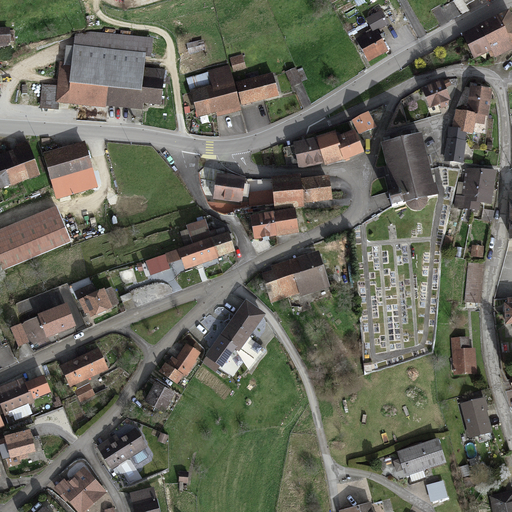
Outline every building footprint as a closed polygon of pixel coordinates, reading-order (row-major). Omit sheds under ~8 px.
[(443,9),(451,24),(459,19),(451,5),(443,9)] [(499,22),(509,45),(511,43),(511,24),(509,17),(499,22)] [(480,30),(491,53),(493,58),(511,50),(509,45),(499,22),(480,30)] [(480,30),(463,38),(474,61),(491,53),(480,30)] [(9,32),(0,32),(0,44),(9,45),(9,32)] [(373,34),(357,43),(369,65),(385,57),(373,34)] [(73,87),(142,94),(144,73),(145,61),(150,61),(152,45),(77,38),(76,51),(73,87)] [(142,94),(73,87),(76,51),(68,50),(66,67),(60,66),(56,104),(71,105),(71,109),(104,112),(104,107),(140,111),(141,106),(142,94)] [(241,57),(229,60),(232,72),(244,69),(241,57)] [(227,70),(187,80),(196,118),(219,113),(220,116),(237,112),(227,70)] [(294,71),(286,74),(291,87),(299,84),(294,71)] [(163,74),(144,73),(142,94),(141,106),(160,107),(163,74)] [(271,77),(236,86),(242,107),(276,98),(271,77)] [(444,88),(424,93),(429,113),(449,108),(444,88)] [(470,93),(466,117),(476,119),(487,120),(490,96),(470,93)] [(456,116),(453,133),(466,135),(473,136),(476,119),(466,117),(456,116)] [(368,117),(350,125),(357,139),(375,131),(368,117)] [(448,144),(464,147),(466,135),(453,133),(449,133),(448,144)] [(336,137),(319,142),(324,162),(325,165),(343,159),(338,143),(336,137)] [(355,138),(338,143),(343,159),(344,162),(361,156),(355,138)] [(425,169),(418,141),(384,149),(397,197),(390,199),(393,210),(433,199),(425,169)] [(300,168),(324,162),(319,142),(295,148),(300,168)] [(448,144),(445,162),(462,165),(464,147),(448,144)] [(84,147),(44,158),(53,193),(93,182),(84,147)] [(16,157),(0,162),(0,191),(29,182),(27,176),(36,173),(27,148),(14,153),(16,157)] [(213,167),(200,166),(199,178),(213,179),(213,167)] [(463,209),(463,212),(480,213),(480,210),(494,210),(495,175),(465,173),(464,200),(455,200),(455,208),(463,209)] [(244,181),(217,180),(216,204),(242,206),(244,181)] [(301,181),(274,183),(275,210),(303,209),(301,184),(301,181)] [(328,182),(301,184),(303,209),(330,207),(328,182)] [(0,261),(3,268),(66,242),(55,216),(0,237),(0,261)] [(295,216),(252,221),(254,242),(297,237),(295,216)] [(204,226),(188,230),(192,243),(208,239),(204,226)] [(229,239),(212,245),(217,261),(234,256),(229,239)] [(194,250),(199,267),(217,261),(212,245),(194,250)] [(482,248),(469,248),(469,261),(482,261),(482,248)] [(194,250),(180,255),(185,271),(199,267),(194,250)] [(174,254),(165,257),(168,267),(177,264),(174,254)] [(318,257),(272,269),(273,275),(265,277),(272,302),(301,295),(302,298),(327,292),(318,257)] [(467,266),(466,303),(481,304),(482,266),(467,266)] [(156,269),(147,272),(151,284),(160,281),(156,269)] [(111,293),(80,305),(85,317),(92,314),(94,318),(112,311),(110,307),(116,305),(111,293)] [(244,302),(202,358),(216,369),(234,346),(237,348),(262,315),(244,302)] [(66,309),(39,320),(47,338),(73,327),(66,309)] [(453,342),(454,377),(474,377),(474,354),(467,354),(467,341),(453,342)] [(171,357),(167,364),(185,376),(200,354),(187,346),(177,361),(171,357)] [(97,352),(61,368),(69,387),(105,370),(97,352)] [(179,384),(185,376),(167,364),(161,371),(179,384)] [(43,376),(26,383),(32,399),(50,392),(43,376)] [(24,379),(0,388),(0,401),(5,414),(33,402),(32,399),(26,383),(24,379)] [(155,383),(145,401),(164,411),(173,392),(155,383)] [(87,386),(76,392),(80,402),(92,396),(87,386)] [(482,403),(461,407),(469,440),(490,435),(482,403)] [(27,430),(6,437),(13,458),(34,450),(27,430)] [(97,450),(111,471),(144,449),(134,434),(118,444),(115,439),(97,450)] [(438,445),(399,455),(405,479),(444,468),(438,445)] [(84,469),(60,490),(79,511),(81,511),(104,491),(84,469)] [(159,511),(154,488),(130,494),(134,511),(159,511)] [(511,511),(511,495),(491,500),(492,511),(511,511)]
